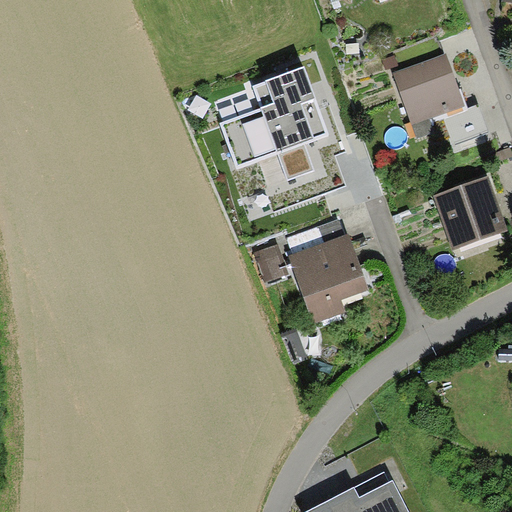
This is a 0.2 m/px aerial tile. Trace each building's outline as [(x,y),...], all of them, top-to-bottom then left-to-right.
[(444,59),(393,78),(412,128),(444,117),(454,143),(486,132),(477,108),(464,112),(444,59)] [(330,135),(304,67),(253,85),(261,108),(220,123),(238,171),(277,157),(286,181),(315,170),(306,144),(330,135)] [(239,181),(243,198),(259,194),(255,178),(239,181)] [(487,178),(439,195),(430,199),(450,255),(507,234),(487,178)] [(348,234),(290,255),(315,325),(345,314),(340,299),(368,289),(348,234)] [(276,244),(253,252),(264,281),(287,272),(276,244)] [(354,487),(305,511),(409,511),(393,480),(360,498),(354,487)]
